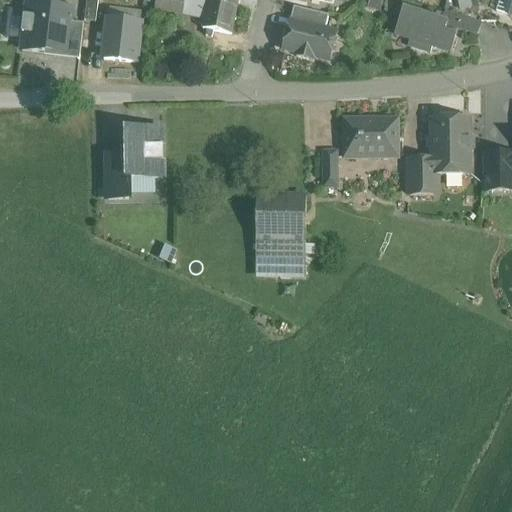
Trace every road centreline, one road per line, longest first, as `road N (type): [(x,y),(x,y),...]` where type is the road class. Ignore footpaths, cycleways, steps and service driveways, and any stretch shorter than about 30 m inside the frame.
road 1 (unclassified): [(250,96),(511,76)]
road 2 (unclassified): [(0,102),(250,96)]
